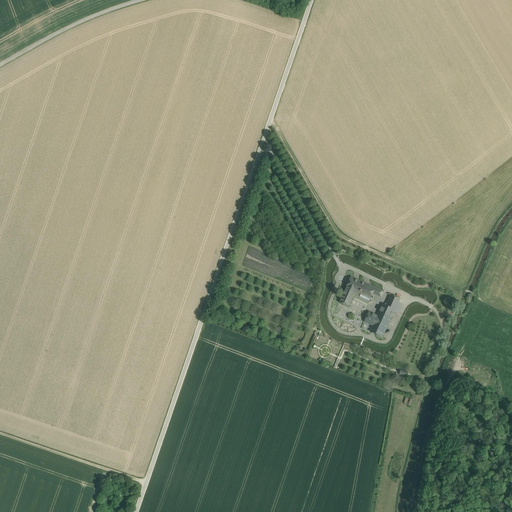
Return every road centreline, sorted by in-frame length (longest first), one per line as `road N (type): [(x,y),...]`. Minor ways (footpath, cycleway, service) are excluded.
road 1 (track): [(312,0),(136,511)]
road 2 (track): [(271,117),(339,233),(480,297)]
road 3 (track): [(0,431),(147,481)]
road 4 (unclassified): [(141,0),(0,65)]
